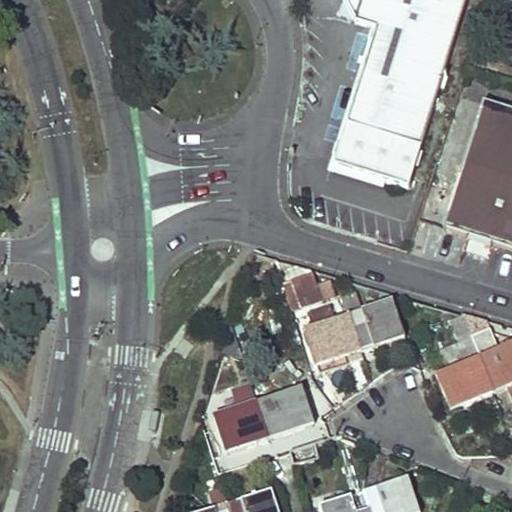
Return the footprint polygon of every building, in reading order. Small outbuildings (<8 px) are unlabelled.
[(341,0),(342,1),(337,14),(340,18),(355,23),(354,25),(374,31),(332,167),(408,191),(466,0),(341,0)] [(511,112),(483,103),(443,229),(466,237),(480,241),(511,251),(511,112)] [(283,291),(292,318),(323,308),(314,281),(283,291)] [(356,299),(341,304),(347,323),(360,359),(403,346),(390,310),(363,318),(356,299)] [(461,320),(447,316),(457,341),(468,337),(461,320)] [(360,359),(347,323),(304,337),(315,372),(360,359)] [(478,333),(468,337),(494,400),(508,395),(511,393),(511,351),(495,359),(486,338),(480,340),(478,333)] [(494,400),(468,337),(457,341),(461,349),(442,358),(449,377),(438,382),(452,417),(494,400)] [(258,410),(250,393),(235,398),(241,415),(214,424),(225,460),(269,447),(258,410)] [(300,396),(258,410),(269,447),(312,432),(300,396)] [(148,416),(145,433),(152,434),(155,417),(148,416)] [(415,511),(407,484),(364,499),(367,511),(415,511)] [(226,511),(227,511),(221,495),(207,500),(209,511),(226,511)] [(274,511),(270,498),(227,511),(226,511),(274,511)] [(367,511),(364,499),(325,511),(367,511)]
